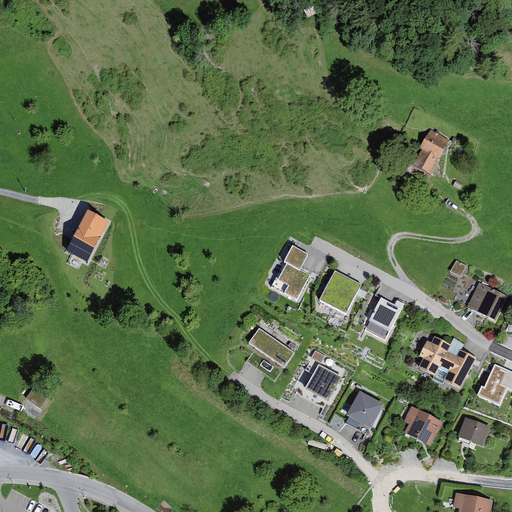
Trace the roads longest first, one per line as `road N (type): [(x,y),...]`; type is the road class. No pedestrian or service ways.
road 1 (track): [(0,191),(50,201),(117,199),(149,284),(232,377)]
road 2 (residential): [(511,355),(316,242)]
road 3 (residential): [(383,483),(334,437),(232,377)]
road 4 (residential): [(383,483),(416,474),(511,484)]
